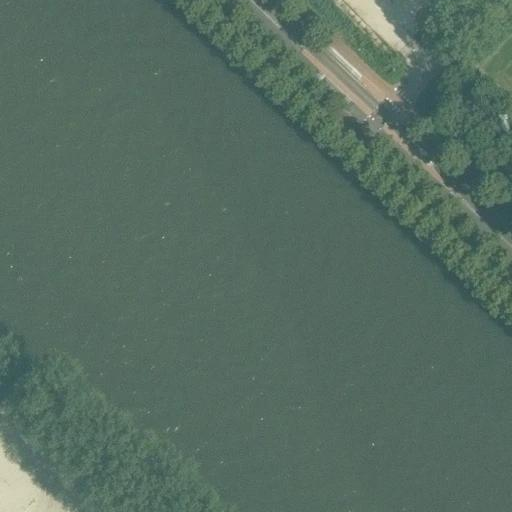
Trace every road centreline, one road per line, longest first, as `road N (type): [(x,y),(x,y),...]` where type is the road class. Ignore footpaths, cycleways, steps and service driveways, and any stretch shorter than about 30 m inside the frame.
road 1 (secondary): [(272,21),(290,51),(375,132)]
road 2 (secondary): [(387,120),(272,21)]
road 3 (secondary): [(375,132),(480,221)]
road 4 (secondary): [(480,221),(387,120)]
